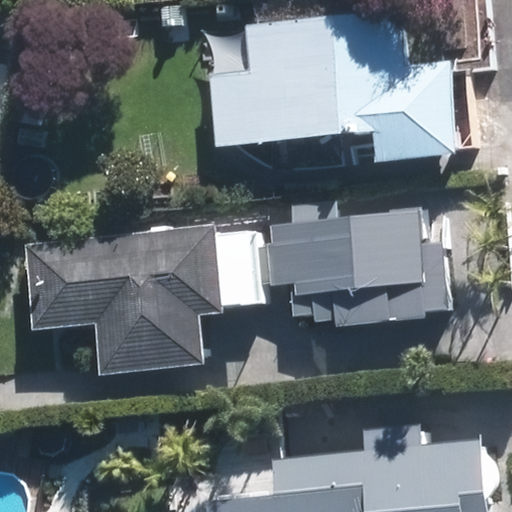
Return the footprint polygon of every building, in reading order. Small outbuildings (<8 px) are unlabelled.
[(407,15),(252,28),(256,74),(216,76),(222,146),(382,132),(384,162),(466,156),(458,61),(410,65),(407,15)] [(304,221),(276,224),(278,242),(273,243),(273,246),(262,247),(265,281),(275,281),(276,286),(299,283),(302,295),(314,294),(313,300),(302,301),(302,316),(314,315),(314,321),(339,318),(339,324),(451,314),(447,265),(431,267),(425,207),(395,210),(396,213),(333,219),(332,207),(303,209),(304,221)] [(261,308),(253,231),(221,235),(220,229),(28,247),(37,332),(95,327),(100,378),(210,366),(205,319),(229,316),(228,312),(261,308)] [(31,449),(73,454),(77,430),(35,424),(31,449)] [(293,452),(297,511),(491,511),(485,435),(293,452)]
